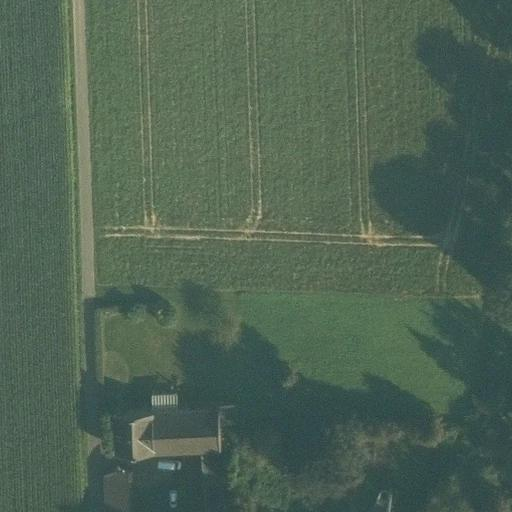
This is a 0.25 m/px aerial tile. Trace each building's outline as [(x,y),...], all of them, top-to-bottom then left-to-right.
[(153,392),(154,408),(177,407),(177,392),(153,392)] [(221,446),(220,423),(219,406),(177,407),(154,408),(155,448),(202,446),(206,511),(224,511),(220,446),(221,446)] [(234,406),(219,406),(220,423),(234,423),(234,406)] [(115,410),(117,450),(155,448),(154,408),(115,410)] [(341,456),(375,456),(375,439),(341,439),(341,456)] [(104,474),(105,511),(128,511),(126,462),(104,474)]
